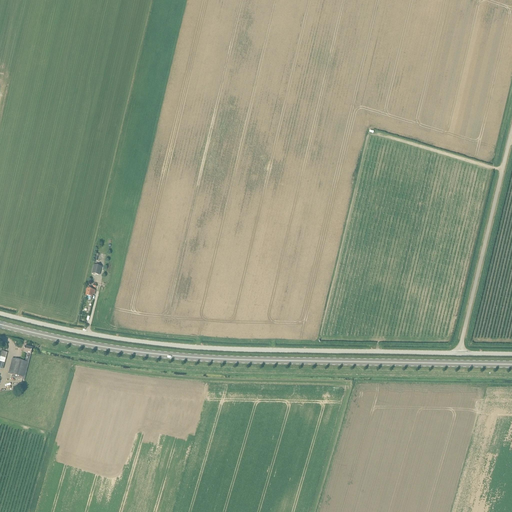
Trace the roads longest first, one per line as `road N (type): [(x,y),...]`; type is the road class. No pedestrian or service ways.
road 1 (primary): [(511,363),(183,357),(0,323)]
road 2 (unclassified): [(458,354),(207,348),(102,337),(0,314)]
road 3 (unclassified): [(458,354),(511,129)]
